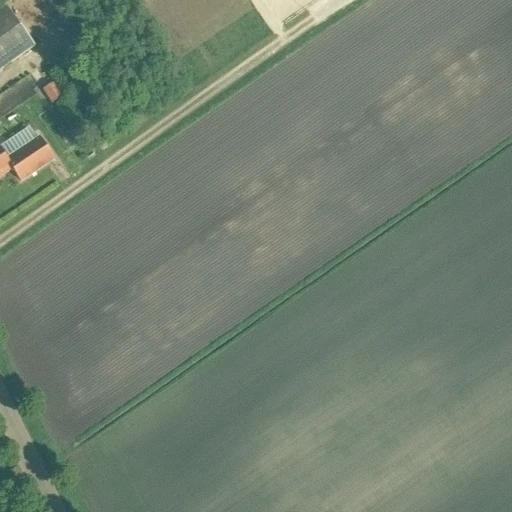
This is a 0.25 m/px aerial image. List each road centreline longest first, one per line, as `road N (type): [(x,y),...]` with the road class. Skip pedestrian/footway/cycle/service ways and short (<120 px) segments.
road 1 (track): [(0,243),(343,0)]
road 2 (tertiary): [(57,511),(0,394)]
